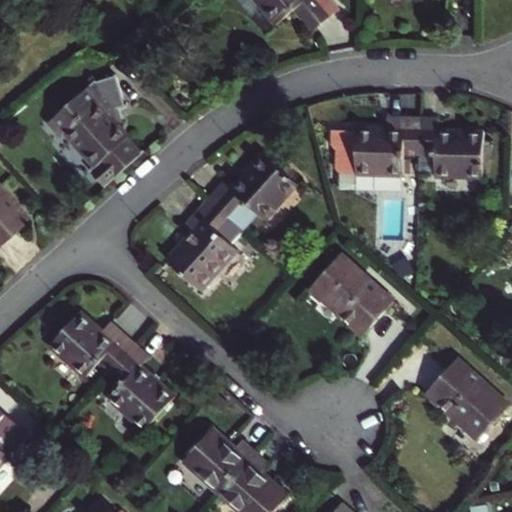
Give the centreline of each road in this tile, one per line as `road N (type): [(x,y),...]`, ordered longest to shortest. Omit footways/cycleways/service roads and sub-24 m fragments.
road 1 (residential): [(90,239),(191,142),(262,102),(333,76),(374,71),(511,73)]
road 2 (residential): [(90,239),(289,418),(336,422)]
road 3 (residential): [(0,320),(90,239)]
